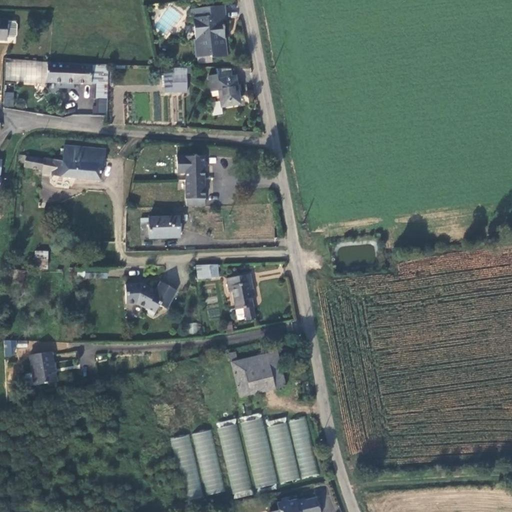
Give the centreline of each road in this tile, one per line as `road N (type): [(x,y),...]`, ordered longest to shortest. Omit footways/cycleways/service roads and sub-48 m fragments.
road 1 (unclassified): [(350,511),(274,141)]
road 2 (residential): [(274,141),(8,118)]
road 3 (unknown): [(307,313),(90,349)]
road 4 (track): [(340,490),(511,477)]
road 5 (unclassified): [(274,141),(248,0)]
